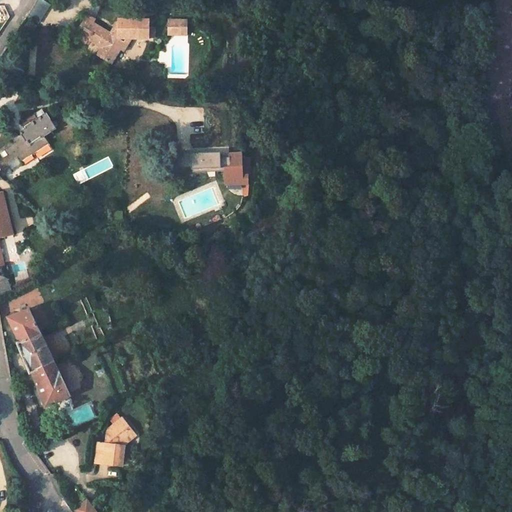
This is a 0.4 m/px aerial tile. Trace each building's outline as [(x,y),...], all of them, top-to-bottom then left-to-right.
[(44,0),(37,0),(29,16),(40,22),(50,3),(44,0)] [(83,13),(80,17),(88,22),(91,18),(83,13)] [(147,29),(147,21),(115,20),(115,32),(108,32),(106,34),(88,22),(80,17),(70,35),(83,44),(86,40),(100,48),(95,56),(109,65),(117,51),(120,52),(127,40),(152,40),(153,29),(147,29)] [(167,18),(167,35),(187,35),(188,18),(167,18)] [(57,126),(46,111),(34,119),(31,114),(19,123),(23,128),(18,131),(20,134),(12,140),(14,143),(3,150),(7,156),(4,158),(8,164),(18,157),(21,160),(49,140),(45,134),(57,126)] [(220,170),(219,151),(191,152),(192,172),(220,170)] [(10,168),(8,164),(4,158),(0,159),(0,166),(4,172),(10,168)] [(241,179),(242,166),(224,167),(224,181),(241,179)] [(0,250),(0,239),(14,236),(3,193),(0,193),(0,283),(8,279),(0,250)] [(70,393),(29,309),(8,318),(18,344),(15,345),(30,376),(32,375),(45,405),(46,407),(48,406),(67,397),(71,395),(70,393)] [(125,445),(125,443),(125,442),(126,438),(134,432),(123,418),(108,428),(111,433),(109,434),(109,438),(106,437),(105,443),(98,442),(95,462),(122,466),(125,445)] [(134,432),(126,438),(125,442),(136,434),(134,432)] [(95,511),(87,500),(76,510),(76,511),(95,511)]
